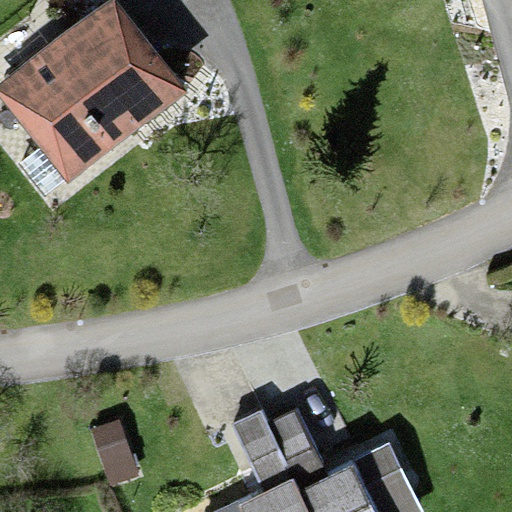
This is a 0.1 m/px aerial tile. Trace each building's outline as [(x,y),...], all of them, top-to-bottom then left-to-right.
[(103,0),(101,0),(0,77),(0,89),(64,173),(172,90),(103,0)] [(224,421),(256,486),(281,473),(258,424),(250,409),(224,421)] [(287,485),(317,471),(288,411),(258,424),(281,473),(287,485)] [(109,420),(87,428),(105,478),(127,469),(109,420)] [(359,511),(335,462),(317,471),(287,485),(281,473),(256,486),(201,511),(359,511)]
